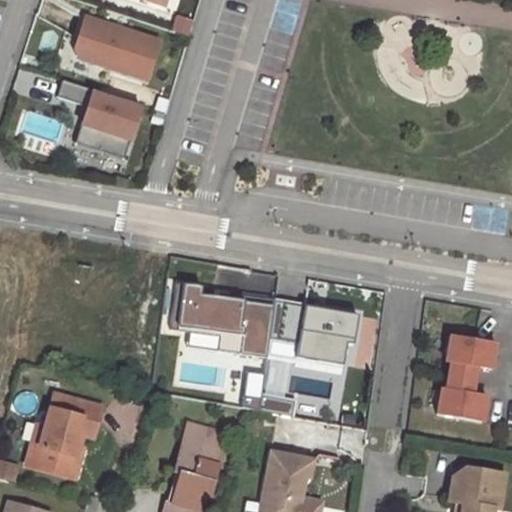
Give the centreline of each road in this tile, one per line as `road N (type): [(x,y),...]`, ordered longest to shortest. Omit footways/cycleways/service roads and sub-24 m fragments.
road 1 (unclassified): [(409,265),(0,195)]
road 2 (residential): [(386,419),(409,265)]
